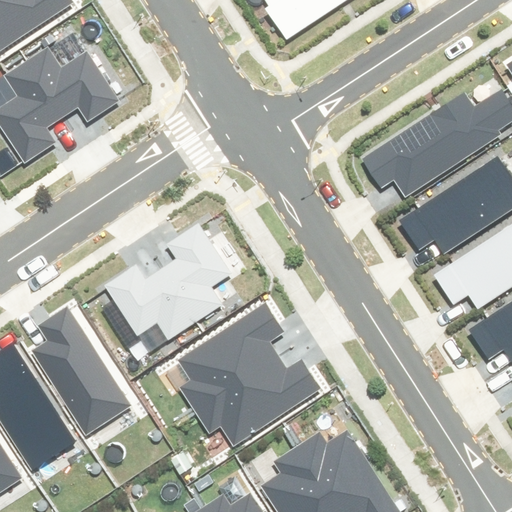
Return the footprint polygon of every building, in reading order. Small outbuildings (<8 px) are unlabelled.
[(0,0),(0,52),(75,2),(73,0),(0,0)] [(268,0),(297,43),(362,0),(268,0)] [(329,52),(341,71),(378,48),(366,29),(329,52)] [(21,98),(0,112),(0,120),(28,163),(56,144),(47,130),(81,108),(90,121),(119,102),(87,55),(64,70),(53,52),(10,81),(21,98)] [(455,103),(364,160),(382,188),(394,181),(404,196),(511,127),(511,105),(504,94),(465,119),(455,103)] [(484,167),(399,220),(417,249),(430,241),(439,255),(511,209),(511,181),(499,162),(486,170),(484,167)] [(136,269),(109,287),(142,336),(160,325),(170,340),(224,304),(214,289),(234,275),(201,226),(169,247),(178,261),(146,282),(136,269)] [(511,230),(438,277),(456,306),(469,298),(478,312),(511,290),(511,230)] [(511,304),(470,330),(487,356),(504,345),(511,357),(511,304)] [(182,384),(198,409),(281,356),(273,343),(283,337),(264,307),(183,358),(195,376),(182,384)] [(133,406),(67,308),(39,326),(49,341),(31,352),(87,436),(133,406)] [(78,442),(13,344),(0,352),(0,422),(33,472),(78,442)] [(224,422),(238,444),(317,393),(299,365),(291,370),(281,356),(198,409),(212,431),(224,422)] [(324,432),(299,449),(341,511),(402,511),(350,433),(332,445),(324,432)] [(0,491),(25,475),(0,437),(0,491)] [(286,475),(265,489),(279,511),(341,511),(299,449),(278,463),(286,475)] [(229,495),(204,511),(265,511),(255,496),(237,507),(229,495)]
